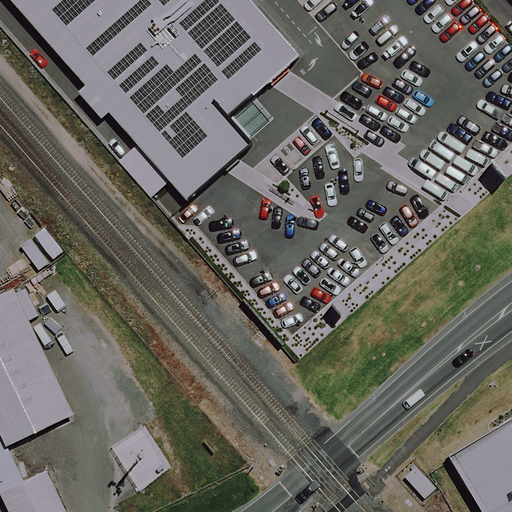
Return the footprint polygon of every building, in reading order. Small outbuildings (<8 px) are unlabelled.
[(10,0),(188,201),(252,139),(232,119),(301,58),(250,0),(10,0)] [(43,226),(28,237),(46,263),(62,252),(43,226)] [(63,428),(40,438),(27,410),(89,383),(27,249),(0,261),(0,424),(39,511),(91,489),(63,428)] [(511,511),(511,420),(450,457),(483,511),(511,511)] [(420,468),(406,479),(424,501),(438,490),(420,468)]
